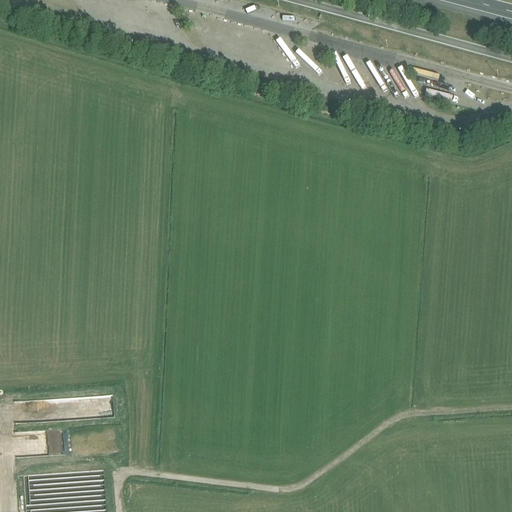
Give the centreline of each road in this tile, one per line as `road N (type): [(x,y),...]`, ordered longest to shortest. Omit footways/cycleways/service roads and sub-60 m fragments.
road 1 (track): [(10,511),(8,469),(80,464),(274,489)]
road 2 (track): [(511,407),(406,413),(306,484),(274,489)]
